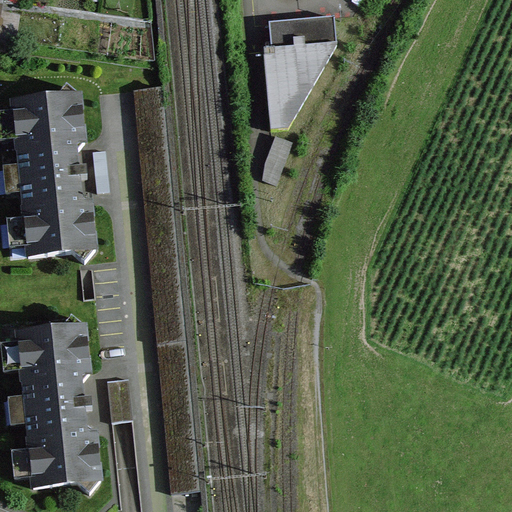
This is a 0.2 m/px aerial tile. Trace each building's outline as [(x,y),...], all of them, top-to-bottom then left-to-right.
[(337,51),(334,23),(271,28),(273,57),(265,58),(271,135),(290,133),(337,51)] [(161,94),(134,95),(172,497),(201,496),(161,94)] [(85,105),(11,112),(25,266),(98,259),(85,105)] [(276,140),(264,179),(280,184),(292,145),(276,140)] [(105,155),(94,157),(99,195),(110,194),(105,155)] [(86,333),(16,343),(33,497),(104,490),(86,333)] [(128,384),(109,386),(113,429),(133,426),(128,384)]
